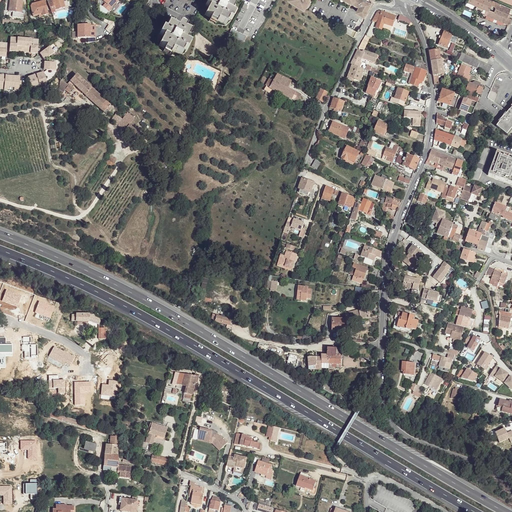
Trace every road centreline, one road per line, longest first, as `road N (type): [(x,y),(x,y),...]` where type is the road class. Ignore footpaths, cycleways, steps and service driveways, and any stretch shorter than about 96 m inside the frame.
road 1 (motorway): [(511,511),(119,281),(0,233)]
road 2 (tertiary): [(511,475),(425,444),(393,428),(383,412),(387,271),(427,148),(433,102),(405,0)]
road 3 (motorway): [(0,252),(116,300),(472,511)]
road 4 (residential): [(357,196),(302,173),(373,8),(404,0)]
road 5 (unknown): [(382,348),(281,347),(238,331)]
